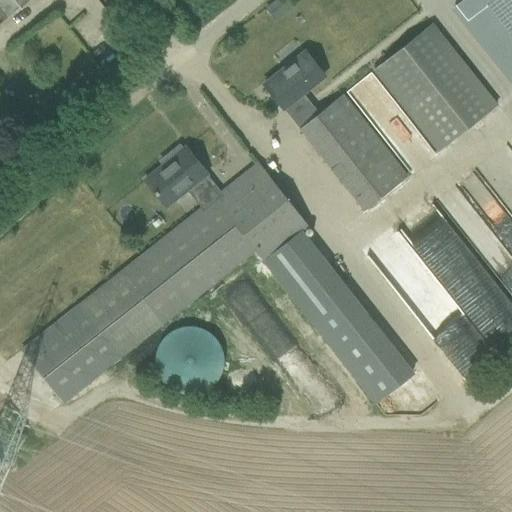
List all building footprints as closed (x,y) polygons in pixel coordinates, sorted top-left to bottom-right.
[(0,0),(0,23),(29,0),(0,0)] [(285,0),(278,0),(266,9),(275,20),(291,8),(285,0)] [(511,0),(461,0),(451,8),(511,85),(511,0)] [(496,103),(432,23),(373,70),(437,151),(496,103)] [(324,76),(305,52),(264,84),(283,109),(324,76)] [(403,174),(356,113),(343,96),(300,129),(360,207),(403,174)] [(162,166),(145,180),(165,206),(187,189),(201,208),(215,196),(201,178),(206,174),(207,174),(186,148),(183,150),(179,145),(166,155),(170,160),(162,166)] [(511,161),(483,182),(511,222),(511,161)] [(201,208),(80,305),(22,351),(61,399),(119,354),(251,248),(310,322),(348,292),(298,229),(306,223),(297,212),(287,199),(258,162),(221,192),(215,196),(201,208)] [(439,219),(415,245),(399,231),(396,235),(430,266),(452,241),(458,246),(463,241),(439,219)] [(215,372),(215,371),(215,366),(213,358),(209,352),(206,348),(202,344),(197,341),(190,338),(184,338),(177,338),(170,340),(163,343),(159,347),(155,351),(151,358),(149,365),(149,369),(149,376),(151,382),(153,387),(157,393),(162,398),(167,401),(175,403),(180,404),(188,404),(194,402),(199,400),(205,395),(209,390),(212,385),(214,380),(215,372)]
